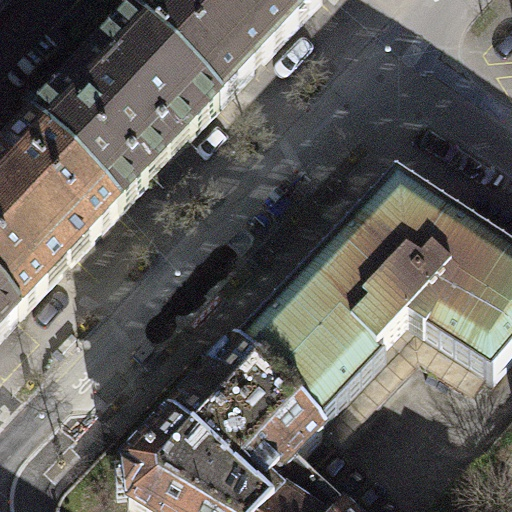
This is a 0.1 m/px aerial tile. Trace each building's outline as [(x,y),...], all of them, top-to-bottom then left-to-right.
[(0,0),(0,13),(12,0),(0,0)] [(221,112),(320,8),(311,0),(161,0),(134,29),(221,112)] [(134,29),(34,133),(122,218),(221,112),(134,29)] [(0,302),(21,323),(122,218),(34,133),(0,168),(0,302)] [(237,357),(324,439),(387,373),(382,367),(408,340),(491,392),(511,367),(511,261),(397,188),(237,357)] [(0,345),(21,323),(0,302),(0,345)] [(324,439),(237,357),(123,476),(127,511),(335,511),(294,473),(325,441),(324,439)]
